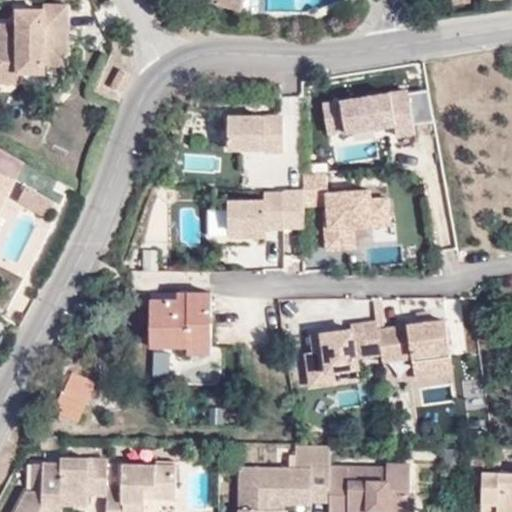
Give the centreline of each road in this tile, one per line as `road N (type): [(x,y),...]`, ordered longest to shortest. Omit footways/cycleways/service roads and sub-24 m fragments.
road 1 (unknown): [(486,269),(465,295),(470,413),(461,428),(444,435),(160,424)]
road 2 (unclassified): [(0,408),(64,289),(137,108),(165,68)]
road 3 (residential): [(266,288),(511,264)]
road 4 (unclassified): [(165,68),(194,57),(336,58),(384,50)]
road 5 (unclassified): [(384,50),(511,29)]
